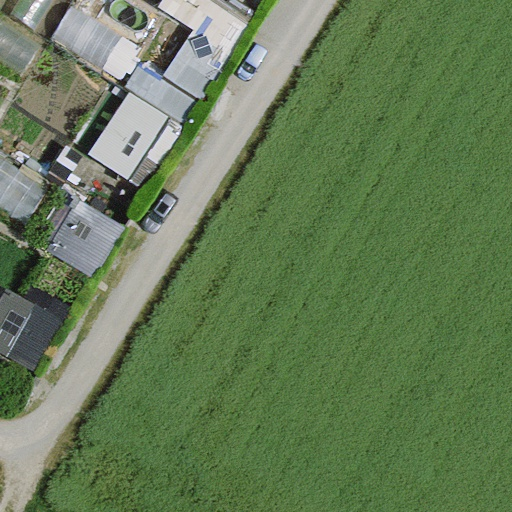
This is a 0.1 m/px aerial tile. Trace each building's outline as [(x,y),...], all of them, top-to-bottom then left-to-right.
[(81,0),(64,39),(125,65),(142,27),(81,0)] [(172,74),(154,62),(98,151),(152,184),(264,7),(252,0),(170,0),(170,1),(205,22),(172,74)] [(0,50),(36,65),(51,29),(0,8),(0,50)] [(59,246),(105,272),(132,224),(86,198),(59,246)] [(0,318),(0,338),(47,362),(72,314),(17,285),(0,318)]
